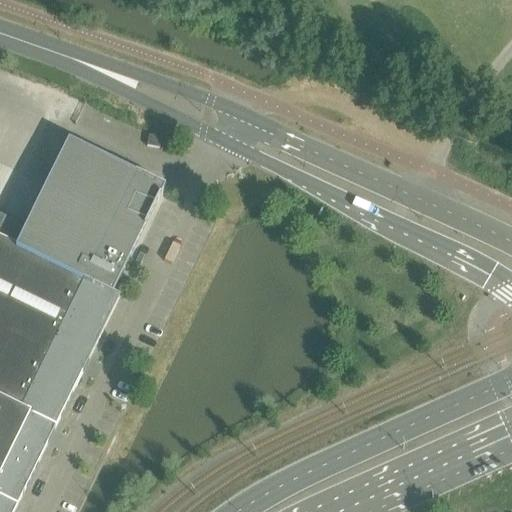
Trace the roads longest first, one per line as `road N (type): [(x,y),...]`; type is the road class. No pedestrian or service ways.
road 1 (unclassified): [(45,511),(226,142)]
road 2 (unclassified): [(226,142),(511,286)]
road 3 (secondary): [(511,380),(271,486),(230,511)]
road 4 (unclassified): [(511,236),(243,109)]
road 5 (secondary): [(347,511),(511,434)]
road 6 (unclassified): [(243,109),(134,67),(91,67)]
road 7 (unclassified): [(91,67),(124,93),(226,142)]
